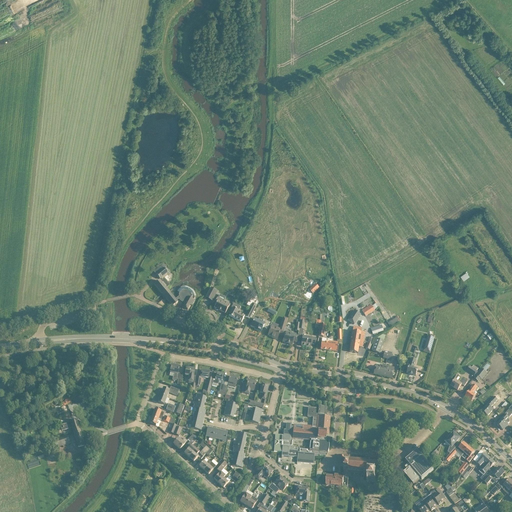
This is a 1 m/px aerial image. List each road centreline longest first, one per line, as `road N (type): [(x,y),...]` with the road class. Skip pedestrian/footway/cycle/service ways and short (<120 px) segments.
road 1 (residential): [(138,423),(163,354),(278,376)]
road 2 (residential): [(238,511),(138,423)]
road 3 (residential): [(335,444),(395,447),(445,408)]
